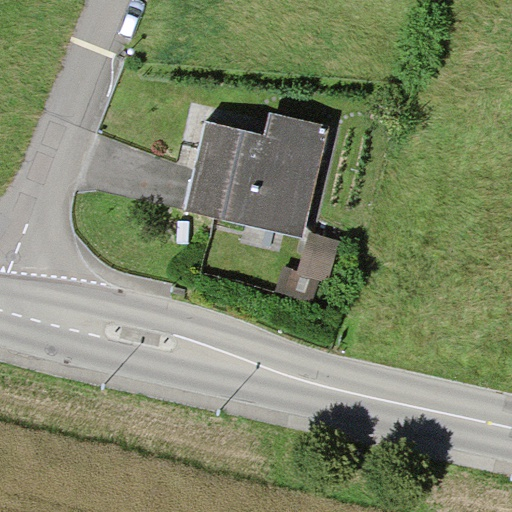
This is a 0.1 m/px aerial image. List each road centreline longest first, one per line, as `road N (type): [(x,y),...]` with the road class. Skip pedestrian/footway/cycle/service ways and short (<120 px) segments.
road 1 (tertiary): [(6,306),(511,428)]
road 2 (residential): [(6,306),(117,0)]
